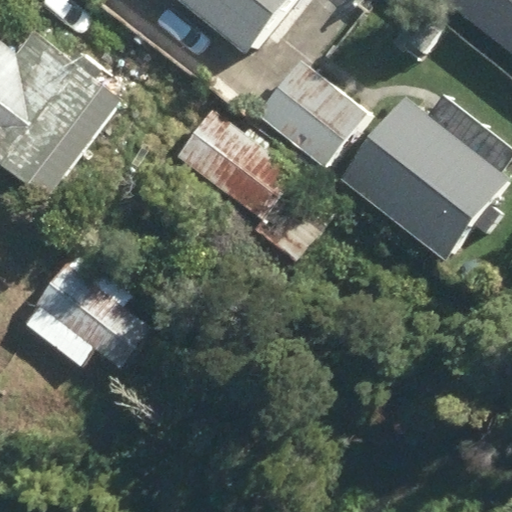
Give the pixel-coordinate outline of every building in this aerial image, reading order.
[(201,0),(270,54),(313,0),(201,0)] [(511,0),(452,0),(511,44),(511,0)] [(0,150),(55,193),(133,93),(57,34),(37,57),(0,27),(0,150)] [(260,112),(326,165),(367,114),(301,61),(260,112)] [(339,181),(442,258),(506,173),(402,96),(339,181)] [(295,175),(209,114),(178,157),(264,218),(295,175)] [(0,249),(15,231),(0,218),(0,249)] [(58,309),(118,353),(147,312),(87,268),(58,309)]
